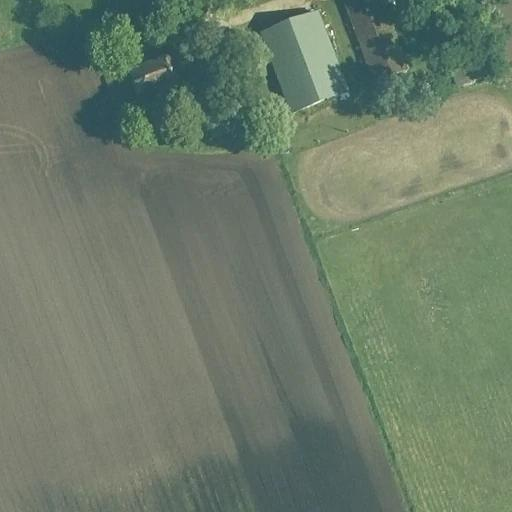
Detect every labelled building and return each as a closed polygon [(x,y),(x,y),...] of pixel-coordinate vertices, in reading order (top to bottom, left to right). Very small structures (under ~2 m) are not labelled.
[(408,71),(381,0),(342,0),(374,84),(408,71)] [(262,37),(291,115),(347,94),(318,15),(262,37)] [(176,55),(129,73),(138,99),(160,91),(165,104),(191,95),(176,55)] [(466,72),(472,86),(495,75),(489,61),(466,72)] [(237,131),(229,106),(204,114),(212,140),(237,131)]
